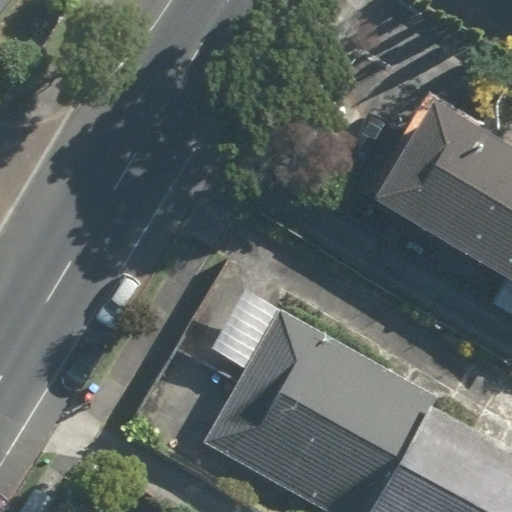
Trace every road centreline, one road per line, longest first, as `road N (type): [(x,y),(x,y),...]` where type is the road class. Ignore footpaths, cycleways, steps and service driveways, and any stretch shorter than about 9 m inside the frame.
road 1 (secondary): [(224,0),(87,222)]
road 2 (secondary): [(87,222),(0,367)]
